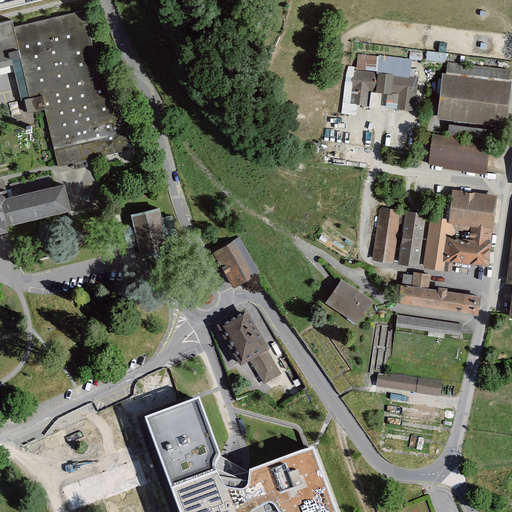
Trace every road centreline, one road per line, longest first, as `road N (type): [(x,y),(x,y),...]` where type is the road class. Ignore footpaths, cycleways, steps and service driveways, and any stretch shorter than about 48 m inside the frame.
road 1 (residential): [(447,481),(511,170)]
road 2 (residential): [(447,481),(402,476),(380,463),(270,307),(230,297)]
road 3 (residential): [(214,275),(192,241),(110,0)]
road 4 (residential): [(0,436),(166,356)]
